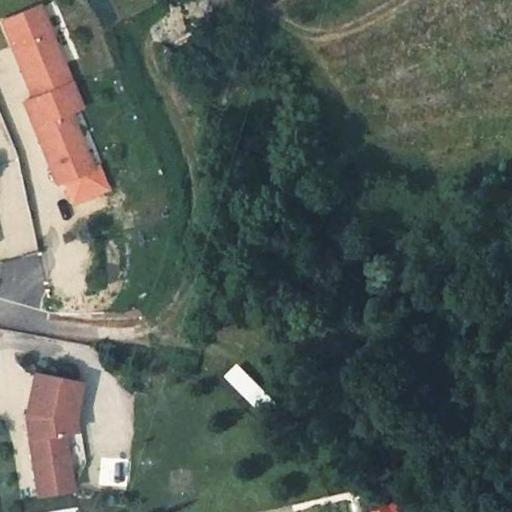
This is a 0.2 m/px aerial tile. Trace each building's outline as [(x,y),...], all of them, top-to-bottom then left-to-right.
[(39,8),(3,23),(35,100),(71,85),(39,8)] [(71,85),(35,100),(26,104),(59,187),(94,173),(70,115),(81,110),(71,85)] [(0,258),(37,252),(27,203),(1,208),(7,240),(0,241),(0,258)] [(263,413),(277,399),(239,362),(225,376),(263,413)] [(78,377),(34,366),(26,400),(31,401),(29,410),(24,410),(31,474),(63,470),(65,456),(62,426),(75,424),(73,412),(78,377)] [(67,469),(65,456),(63,470),(31,474),(32,486),(68,482),(67,469)] [(372,511),(402,511),(401,498),(371,501),(372,511)]
